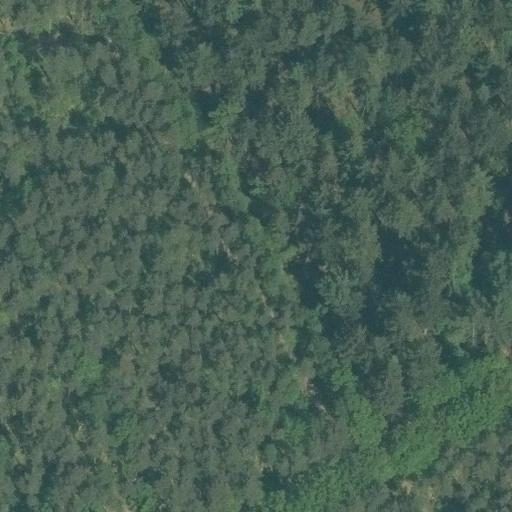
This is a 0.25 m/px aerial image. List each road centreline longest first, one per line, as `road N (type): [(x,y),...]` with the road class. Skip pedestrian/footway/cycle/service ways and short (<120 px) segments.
road 1 (track): [(80,0),(365,471)]
road 2 (track): [(292,511),(511,390)]
